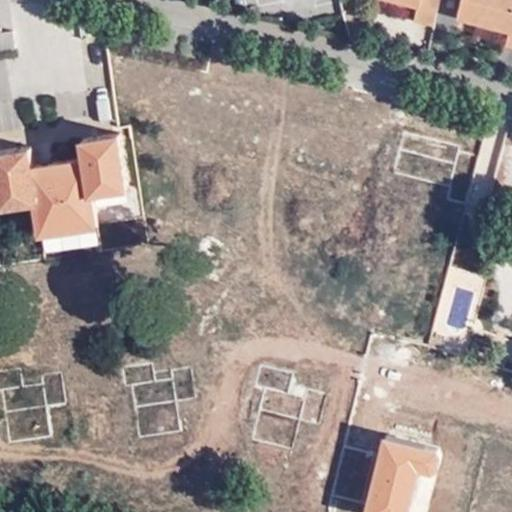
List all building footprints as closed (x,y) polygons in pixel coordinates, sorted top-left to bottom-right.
[(390,0),(417,7),(413,21),(432,26),(438,0),(390,0)] [(507,44),(511,44),(511,0),(463,0),(460,15),(511,29),(507,44)] [(0,47),(18,44),(14,21),(0,23),(0,47)] [(35,164),(32,144),(0,149),(0,186),(3,204),(38,199),(42,231),(99,222),(94,190),(129,184),(120,131),(83,137),(86,156),(35,164)] [(429,498),(426,456),(346,465),(348,511),(371,511),(371,503),(429,498)]
